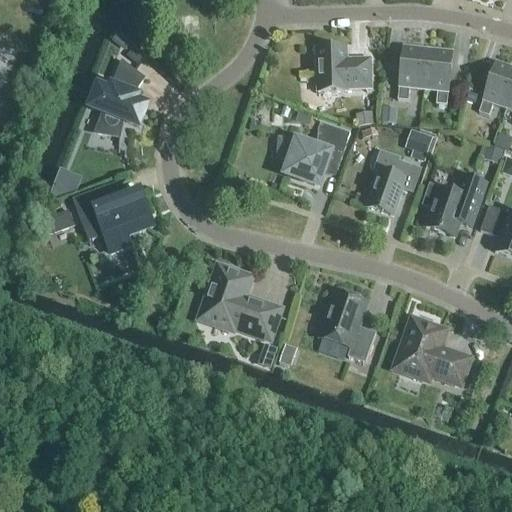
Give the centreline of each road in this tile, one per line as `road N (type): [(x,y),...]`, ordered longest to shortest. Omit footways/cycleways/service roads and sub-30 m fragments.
road 1 (residential): [(511,335),(438,296),(353,265),(234,241),(184,213),(167,148),(197,99),(247,65),(267,19)]
road 2 (residential): [(511,31),(451,13),(267,19)]
